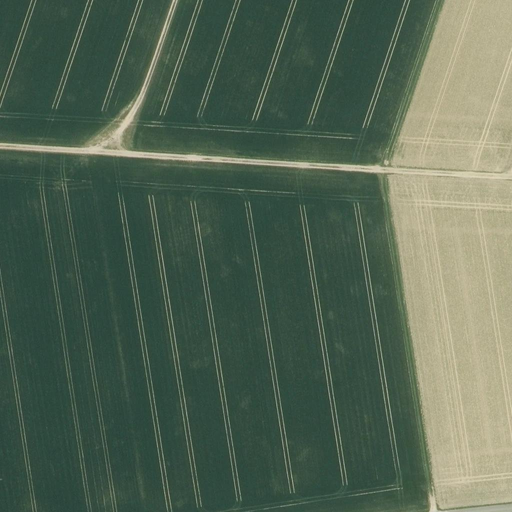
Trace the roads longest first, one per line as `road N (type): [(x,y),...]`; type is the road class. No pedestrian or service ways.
road 1 (track): [(511,177),(0,146)]
road 2 (track): [(434,511),(382,169)]
road 3 (track): [(440,0),(384,170)]
road 4 (track): [(125,154),(174,0)]
